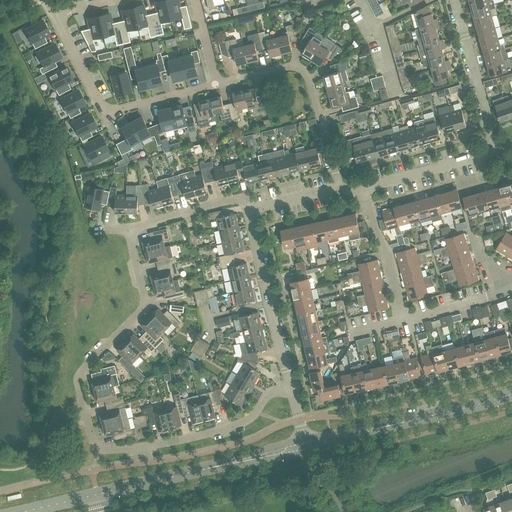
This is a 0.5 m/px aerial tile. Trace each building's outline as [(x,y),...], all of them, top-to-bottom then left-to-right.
[(152,14),(157,36),(164,34),(162,24),(172,22),(167,0),(156,3),(158,12),(152,14)] [(167,0),(172,22),(173,22),(172,20),(182,17),(185,29),(192,28),(187,6),(180,7),(178,0),(167,0)] [(213,0),(206,0),(209,9),(215,7),(213,0)] [(469,0),(472,10),(494,4),(493,0),(489,0),(487,1),(487,0),(469,0)] [(495,8),(494,4),(472,10),(472,11),(470,12),(472,17),(474,17),(475,21),(492,16),(490,9),(495,8)] [(415,12),(420,28),(438,23),(437,18),(434,19),(432,13),(428,5),(415,12)] [(157,36),(152,14),(146,15),(144,6),(133,8),(138,30),(148,28),(150,38),(157,36)] [(138,30),(133,8),(121,11),(124,21),(118,22),(123,44),(130,42),(128,33),(138,30)] [(98,16),(103,38),(107,37),(107,38),(114,36),(114,40),(116,46),(123,44),(118,22),(112,23),(109,14),(98,16)] [(496,15),(492,16),(475,21),(478,32),(495,27),(499,26),(496,15)] [(98,16),(87,19),(89,29),(80,31),(91,52),(96,51),(93,39),(103,36),(103,38),(98,16)] [(25,30),(26,32),(29,38),(29,39),(32,44),(35,49),(47,43),(44,37),(50,35),(48,31),(45,26),(43,21),(25,30)] [(415,30),(418,40),(438,34),(436,28),(439,27),(438,23),(420,28),(415,30)] [(277,37),(281,54),(292,51),(289,38),(295,37),(292,25),(286,26),(287,31),(282,33),(283,36),(277,37)] [(498,39),(495,27),(478,32),(481,43),(498,39)] [(311,60),(320,45),(325,37),(320,34),(310,28),(304,39),(309,42),(302,54),(311,60)] [(264,31),(258,33),(261,45),(267,44),(271,57),(281,54),(277,37),(271,39),(271,35),(266,37),(264,31)] [(244,46),(248,62),(259,60),(255,47),(261,45),(258,33),(252,35),(248,35),(248,37),(249,41),(243,42),(244,46)] [(419,50),(444,44),(443,39),(440,40),(438,34),(418,40),(419,44),(418,45),(419,50)] [(237,65),(248,62),(244,46),(238,47),(236,39),(225,41),(228,54),(234,52),(237,65)] [(500,45),(498,39),(481,43),(484,54),(501,50),(501,49),(505,48),(503,44),(500,45)] [(320,45),(311,60),(320,66),(328,54),(333,57),(340,47),(334,43),(331,48),(327,45),(325,48),(320,45)] [(54,44),(37,53),(38,56),(38,55),(41,62),(44,67),(39,69),(42,74),(57,67),(54,61),(61,58),(60,54),(60,55),(57,49),(54,44)] [(419,50),(422,61),(444,55),(442,49),(445,48),(444,44),(419,50)] [(127,65),(135,64),(135,63),(131,47),(123,49),(127,65)] [(487,65),(504,61),(501,50),(484,54),(487,65)] [(192,54),(181,57),(186,78),(190,77),(198,75),(196,68),(195,64),(200,62),(197,51),(192,52),(192,54)] [(169,60),(168,55),(162,57),(163,59),(166,71),(171,69),(169,60)] [(432,70),(450,64),(449,60),(445,61),(444,55),(422,61),(424,66),(430,64),(432,70)] [(182,79),(186,78),(181,57),(169,60),(171,69),(172,69),(172,73),(174,81),(182,79)] [(324,76),(326,86),(346,81),(349,80),(346,70),(349,69),(346,61),(334,64),(336,72),(324,76)] [(507,72),(504,61),(487,65),(490,77),(507,72)] [(146,65),(151,87),(163,84),(160,72),(157,62),(146,65)] [(451,69),(450,64),(432,70),(435,80),(436,85),(447,83),(445,77),(450,76),(448,70),(451,69)] [(151,87),(146,65),(136,68),(134,68),(136,78),(139,90),(151,87)] [(48,76),(50,79),(53,85),(55,90),(56,90),(58,95),(71,89),(68,84),(73,81),(71,78),(69,72),(66,67),(48,76)] [(111,76),(116,96),(131,92),(126,73),(111,76)] [(383,75),(377,77),(371,79),(372,85),(385,81),(383,75)] [(346,81),(326,86),(329,94),(326,95),(327,98),(330,98),(346,93),(346,92),(344,87),(348,86),(346,81)] [(248,89),(244,90),(248,107),(248,110),(254,108),(254,109),(255,112),(257,113),(266,111),(263,99),(258,101),(254,88),(248,89)] [(389,98),(386,88),(379,90),(382,100),(389,98)] [(60,99),(61,102),(62,102),(65,108),(67,113),(70,118),(81,113),(78,108),(85,104),(83,101),(80,95),(78,90),(60,99)] [(248,107),(244,90),(233,93),(236,106),(230,107),(233,120),(239,118),(238,113),(243,112),(242,109),(248,107)] [(349,91),(346,92),(346,93),(330,98),(333,108),(345,104),(347,110),(359,107),(357,97),(355,96),(351,97),(349,91)] [(508,95),(503,97),(510,118),(511,117),(511,98),(509,100),(508,95)] [(221,96),(210,99),(214,116),(220,114),(221,117),(222,122),(227,121),(228,127),(235,125),(233,120),(230,107),(224,109),(221,96)] [(500,122),(510,118),(503,97),(499,98),(501,103),(494,105),(500,122)] [(217,124),(214,116),(210,99),(199,101),(203,114),(197,116),(200,128),(206,127),(217,124)] [(174,107),(170,108),(176,130),(187,127),(185,117),(184,113),(182,105),(174,107)] [(164,133),(176,130),(170,108),(167,109),(166,109),(159,111),(161,119),(162,123),(164,133)] [(461,109),(451,112),(456,129),(466,126),(461,109)] [(441,120),(439,121),(441,129),(443,128),(445,132),(456,129),(451,112),(440,115),(441,120)] [(72,122),(73,125),(76,131),(79,136),(82,142),(92,136),(90,131),(97,127),(95,124),(92,119),(90,113),(72,122)] [(135,121),(132,123),(141,140),(151,135),(148,128),(146,124),(142,117),(135,121)] [(435,117),(428,119),(424,120),(431,142),(441,139),(439,130),(441,129),(439,121),(436,121),(435,117)] [(431,142),(424,120),(414,123),(420,144),(431,142)] [(126,139),(121,142),(126,152),(132,149),(130,146),(141,140),(132,123),(128,125),(121,128),(124,135),(125,135),(126,139)] [(408,125),(404,127),(410,147),(420,144),(414,123),(413,123),(415,127),(409,129),(408,125)] [(399,128),(400,132),(394,133),(399,150),(410,147),(404,127),(399,128)] [(393,128),(382,131),(389,153),(399,150),(394,133),(393,128)] [(389,153),(382,131),(372,134),(378,156),(389,153)] [(365,142),(363,142),(368,159),(378,156),(372,134),(363,137),(365,142)] [(98,156),(100,161),(110,157),(107,151),(108,150),(107,147),(104,142),(101,137),(84,146),(85,148),(88,154),(91,159),(98,156)] [(355,157),(357,162),(368,159),(363,142),(365,142),(363,137),(345,142),(350,158),(355,157)] [(311,144),(312,148),(306,150),(311,167),(321,165),(319,154),(325,152),(321,138),(314,140),(311,144)] [(180,149),(178,143),(169,145),(166,139),(161,141),(162,144),(165,153),(180,149)] [(126,152),(121,142),(115,144),(121,155),(126,152)] [(279,175),(290,172),(284,151),(284,149),(273,152),(279,175)] [(288,150),(284,151),(290,172),(300,170),(296,152),(289,154),(288,150)] [(311,167),(306,150),(296,152),(300,170),(311,167)] [(273,152),(263,155),(269,178),(279,175),(273,152)] [(254,163),(258,180),(269,178),(263,155),(258,156),(260,161),(254,163)] [(242,161),(225,165),(229,182),(240,180),(239,175),(245,173),(242,161)] [(242,161),(245,173),(247,183),(258,180),(254,163),(243,165),(242,161)] [(206,163),(211,181),(217,180),(218,185),(229,182),(225,165),(214,168),(212,162),(206,163)] [(199,165),(202,174),(196,176),(194,170),(190,171),(197,195),(198,194),(199,197),(204,195),(203,193),(208,191),(205,183),(211,181),(206,163),(199,165)] [(190,171),(185,173),(173,176),(179,195),(184,193),(186,198),(197,195),(190,171)] [(173,196),(179,195),(173,176),(167,178),(167,177),(156,181),(159,188),(164,205),(175,201),(173,196)] [(159,188),(149,191),(148,184),(142,185),(145,204),(151,203),(153,208),(164,205),(159,188)] [(127,185),(127,195),(127,213),(138,213),(138,205),(145,204),(142,185),(138,185),(127,185)] [(510,204),(505,186),(495,189),(500,207),(501,212),(511,208),(511,207),(511,204),(510,204)] [(99,189),(92,188),(92,187),(89,187),(85,206),(90,208),(90,207),(96,209),(100,210),(101,204),(107,205),(110,191),(104,190),(99,189)] [(115,213),(127,213),(127,195),(116,195),(117,188),(111,187),(110,191),(107,205),(107,206),(115,208),(115,213)] [(446,192),(452,210),(462,207),(457,189),(446,192)] [(495,189),(485,192),(490,210),(500,207),(495,189)] [(446,192),(436,195),(441,213),(452,210),(446,192)] [(490,210),(485,192),(474,195),(479,213),(490,210)] [(441,213),(436,195),(425,198),(432,222),(442,219),(441,213)] [(463,198),(468,215),(479,213),(474,195),(463,198)] [(425,198),(415,201),(420,219),(422,225),(432,222),(425,198)] [(420,219),(415,201),(405,204),(410,222),(420,219)] [(405,204),(395,207),(400,225),(410,222),(405,204)] [(400,225),(395,207),(383,210),(388,229),(394,228),(397,236),(402,234),(399,225),(400,225)] [(217,218),(220,230),(238,226),(236,214),(236,213),(225,216),(224,210),(209,213),(210,219),(217,218)] [(365,224),(358,226),(356,214),(345,216),(349,234),(348,234),(350,241),(368,237),(365,224)] [(338,237),(348,234),(349,234),(345,216),(334,218),(338,237)] [(334,218),(324,221),(328,239),(329,244),(339,241),(338,237),(334,218)] [(317,241),(328,239),(324,221),(313,223),(317,241)] [(502,222),(494,224),(495,231),(504,229),(502,222)] [(313,223),(302,226),(308,249),(318,247),(317,241),(313,223)] [(488,233),(495,231),(494,224),(486,226),(488,233)] [(238,226),(220,230),(222,243),(241,239),(238,226)] [(302,226),(292,228),(296,246),(297,251),(308,249),(302,226)] [(143,240),(146,251),(165,247),(164,241),(170,239),(167,228),(153,232),(154,237),(143,240)] [(296,246),(292,228),(281,230),(285,248),(296,246)] [(198,244),(197,237),(195,230),(189,231),(190,238),(192,245),(198,244)] [(441,254),(468,245),(464,233),(445,239),(447,246),(439,248),(441,254)] [(507,256),(511,247),(511,236),(506,233),(496,250),(507,256)] [(225,255),(219,257),(220,263),(235,259),(234,253),(244,251),(244,250),(241,239),(222,243),(225,255)] [(471,257),(468,245),(441,254),(442,259),(450,256),(452,263),(471,257)] [(168,258),(165,247),(146,251),(149,263),(168,258)] [(396,253),(399,265),(426,257),(425,252),(417,254),(415,248),(396,253)] [(154,285),(174,281),(172,275),(178,273),(175,262),(177,262),(176,256),(170,257),(171,263),(161,266),(162,271),(151,274),(154,285)] [(399,265),(402,276),(421,271),(420,265),(428,263),(426,257),(399,265)] [(471,257),(452,263),(454,269),(446,271),(448,277),(475,268),(471,257)] [(231,280),(249,275),(247,264),(247,263),(237,265),(235,259),(220,263),(221,269),(228,267),(228,268),(231,280)] [(352,273),(353,278),(380,272),(377,260),(358,264),(360,271),(352,273)] [(479,280),(475,268),(448,277),(450,282),(458,279),(460,286),(479,280)] [(421,271),(402,276),(406,288),(433,280),(431,275),(423,277),(421,271)] [(383,284),(380,272),(353,278),(354,283),(362,282),(364,288),(383,284)] [(231,280),(233,292),(252,288),(249,275),(231,280)] [(293,293),(311,289),(309,278),(291,283),(293,293)] [(179,279),(174,281),(154,285),(155,287),(152,289),(153,294),(156,295),(157,297),(168,294),(169,300),(185,296),(184,290),(181,291),(179,279)] [(433,280),(406,288),(409,300),(428,295),(426,288),(434,286),(433,280)] [(385,295),(383,284),(364,288),(365,294),(357,296),(358,301),(385,295)] [(252,288),(233,292),(236,304),(236,305),(255,301),(252,288)] [(206,289),(200,290),(204,305),(210,303),(208,298),(206,289)] [(313,300),(311,289),(293,293),(295,304),(313,300)] [(194,292),(198,306),(204,305),(200,290),(194,292)] [(385,295),(358,301),(359,307),(367,305),(369,312),(388,307),(385,295)] [(295,304),(298,314),(316,310),(313,300),(295,304)] [(150,317),(164,331),(172,323),(176,327),(180,323),(170,312),(166,317),(158,309),(150,317)] [(298,314),(300,325),(318,321),(316,310),(298,314)] [(242,329),(261,324),(258,312),(239,317),(242,329)] [(233,325),(231,316),(217,319),(219,328),(233,325)] [(150,317),(149,317),(147,317),(142,321),(143,324),(142,325),(150,333),(145,338),(156,348),(164,340),(161,336),(160,335),(164,331),(150,317)] [(322,320),(318,321),(300,325),(303,336),(321,332),(319,325),(323,324),(322,320)] [(264,337),(261,324),(242,329),(244,336),(246,341),(264,337)] [(505,328),(494,331),(501,355),(507,353),(508,356),(511,355),(511,353),(511,350),(511,337),(508,339),(505,328)] [(494,356),(501,355),(494,331),(484,334),(491,361),(495,360),(494,356)] [(303,336),(305,346),(323,342),(322,336),(321,332),(303,336)] [(134,333),(125,342),(139,356),(148,348),(152,352),(156,348),(145,338),(142,341),(134,333)] [(474,336),(475,342),(480,360),(487,359),(488,362),(491,361),(484,334),(474,336)] [(240,343),(242,353),(241,358),(259,361),(257,352),(268,349),(268,348),(267,349),(264,337),(246,341),(240,343)] [(210,345),(199,338),(195,345),(206,351),(210,345)] [(139,356),(125,342),(124,343),(121,343),(118,346),(119,348),(117,350),(124,357),(120,360),(142,381),(146,377),(132,363),(139,356)] [(305,346),(307,357),(325,353),(323,342),(305,346)] [(474,362),(480,360),(475,342),(465,345),(471,367),(474,366),(474,362)] [(446,374),(450,373),(444,351),(442,344),(432,347),(438,372),(445,370),(446,374)] [(206,351),(195,345),(191,351),(202,357),(206,351)] [(426,375),(438,372),(432,347),(431,345),(425,346),(428,355),(421,356),(426,375)] [(467,368),(471,367),(465,345),(454,348),(459,366),(466,364),(467,368)] [(454,348),(444,351),(450,373),(454,372),(453,368),(459,366),(454,348)] [(403,355),(409,379),(421,377),(417,357),(410,359),(408,351),(402,352),(403,355)] [(328,363),(325,353),(307,357),(310,367),(320,365),(328,363)] [(409,379),(403,355),(393,357),(394,363),(399,385),(403,384),(402,381),(409,379)] [(259,361),(241,358),(239,357),(238,362),(244,363),(238,374),(254,383),(261,372),(255,369),(259,361)] [(394,363),(384,366),(388,384),(394,383),(395,386),(399,385),(394,363)] [(367,364),(361,365),(367,389),(373,387),(374,391),(378,390),(373,368),(368,369),(367,364)] [(320,365),(310,367),(311,372),(309,372),(314,391),(319,390),(325,387),(320,365)] [(367,389),(361,365),(351,367),(352,373),(357,395),(361,394),(360,390),(367,389)] [(92,380),(95,391),(114,386),(111,375),(117,374),(115,368),(115,366),(101,369),(102,371),(103,377),(92,380)] [(381,385),(388,384),(384,366),(373,368),(378,390),(382,389),(381,385)] [(357,395),(352,373),(341,375),(343,383),(345,393),(346,394),(352,392),(353,396),(357,395)] [(231,385),(248,394),(254,383),(238,374),(231,385)] [(343,383),(325,387),(319,390),(319,391),(321,391),(323,400),(341,396),(340,394),(345,393),(343,383)] [(241,406),(248,394),(231,385),(225,395),(224,396),(241,406)] [(114,386),(95,391),(98,403),(109,400),(110,405),(124,402),(123,396),(117,397),(114,386)] [(215,391),(218,405),(224,404),(220,389),(214,390),(215,391)] [(210,398),(199,401),(204,420),(215,417),(213,406),(218,405),(215,391),(209,392),(210,398)] [(179,415),(184,413),(181,399),(180,393),(174,395),(175,401),(170,402),(171,408),(165,409),(170,429),(173,428),(174,430),(179,428),(180,426),(182,426),(179,415)] [(181,399),(184,413),(190,412),(193,423),(204,420),(199,401),(198,395),(181,399)] [(100,413),(103,425),(128,419),(125,407),(124,402),(110,405),(111,411),(100,413)] [(159,431),(161,431),(163,433),(168,432),(169,429),(170,429),(165,409),(154,412),(153,406),(147,408),(149,413),(151,422),(156,420),(159,431)] [(106,436),(126,431),(127,431),(129,436),(136,435),(135,429),(131,430),(128,419),(103,425),(106,436)] [(509,511),(506,501),(495,504),(497,511),(509,511)]
